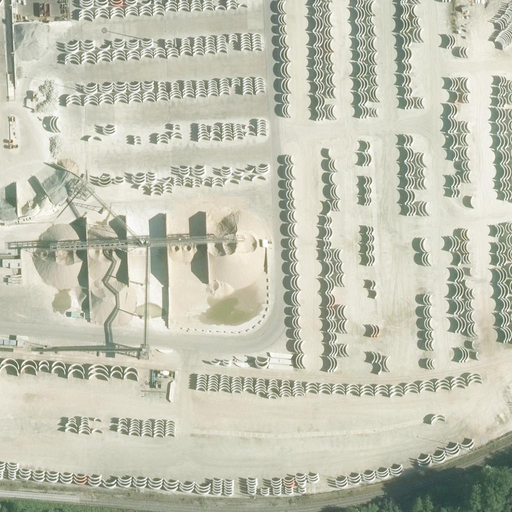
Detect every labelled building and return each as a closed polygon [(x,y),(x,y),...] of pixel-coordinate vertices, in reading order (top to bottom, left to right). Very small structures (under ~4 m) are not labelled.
[(397,55),(331,51),(347,47),(323,45),(299,52),(297,47),(283,46),(280,98),(286,97),(296,97),(300,110),(300,103),(319,104),(319,105),(323,106),(353,97),(359,115),(359,103),(392,105),(399,131),(400,117),(424,118),(428,117),(428,114),(431,113),(435,49),(416,48),(415,73),(404,76),(397,55)] [(498,98),(492,107),(502,113),(508,104),(498,98)] [(490,132),(489,132),(490,141),(508,140),(507,125),(490,127),(490,132)] [(310,156),(312,190),(318,192),(318,195),(329,194),(328,191),(363,199),(364,216),(382,215),(384,207),(403,211),(403,224),(420,223),(428,225),(438,224),(434,154),(442,154),(403,145),(402,145),(401,153),(401,169),(398,182),(384,179),(387,167),(379,165),(374,165),(371,179),(369,149),(348,150),(345,159),(336,157),(336,155),(310,156)] [(205,168),(194,172),(197,180),(208,177),(205,168)] [(463,199),(464,213),(485,210),(484,202),(488,202),(487,192),(494,191),(492,176),(481,177),(483,193),(478,193),(478,197),(463,199)] [(322,267),(327,268),(326,270),(332,272),(334,264),(338,265),(339,261),(324,257),(322,267)] [(331,283),(323,284),(322,292),(333,293),(336,293),(338,301),(354,298),(351,297),(362,296),(363,291),(367,290),(368,284),(364,284),(366,274),(361,273),(350,275),(352,275),(350,290),(349,282),(334,285),(331,285),(331,283)] [(506,421),(496,402),(487,406),(497,426),(506,421)] [(177,430),(176,432),(176,439),(183,442),(180,445),(185,449),(172,449),(166,444),(167,466),(171,467),(175,452),(185,452),(186,494),(191,478),(198,481),(204,461),(205,492),(215,495),(219,483),(231,495),(239,495),(247,487),(247,460),(231,460),(222,451),(221,420),(216,420),(202,406),(197,412),(188,412),(181,432),(177,430)] [(142,446),(149,446),(149,437),(134,436),(134,442),(143,442),(142,446)] [(385,472),(389,449),(380,451),(374,450),(375,455),(371,457),(377,458),(376,464),(377,465),(376,468),(372,467),(370,458),(370,457),(365,459),(364,454),(340,450),(341,450),(333,448),(331,442),(330,451),(321,453),(339,456),(347,487),(351,487),(379,479),(380,471),(383,480),(387,479),(385,472)]
